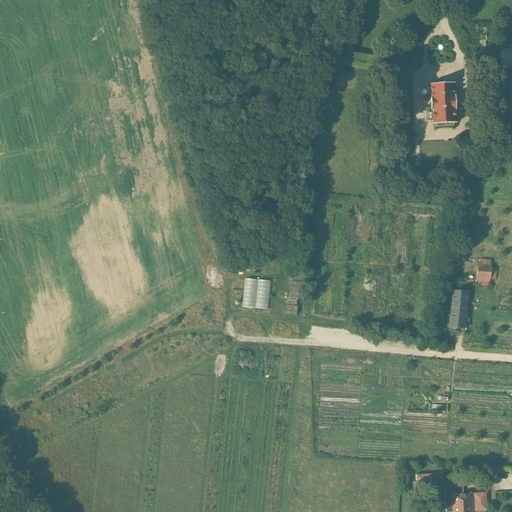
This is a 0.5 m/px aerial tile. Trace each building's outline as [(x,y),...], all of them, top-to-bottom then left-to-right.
[(455,84),(431,85),(431,105),(456,104),(455,84)] [(498,108),(509,109),(508,86),(497,87),(497,89),(486,89),(486,98),(487,107),(498,107),(498,108)] [(432,124),(456,124),(456,104),(431,105),(432,124)] [(482,264),(480,264),(478,281),(480,281),(491,282),(493,266),(482,264)] [(272,313),(278,314),(279,302),(298,303),(298,297),(292,297),(293,284),(287,283),(286,296),(273,295),(272,313)] [(466,331),(470,293),(454,292),(450,329),(466,331)] [(478,478),(479,467),(455,465),(454,474),(471,475),(470,478),(478,478)] [(416,488),(436,487),(435,474),(416,475),(416,488)] [(472,494),(463,494),(463,486),(445,486),(445,511),(474,511),(487,511),(486,493),(472,494)]
